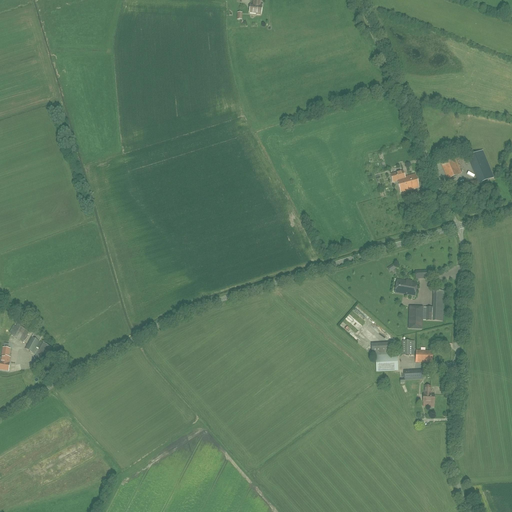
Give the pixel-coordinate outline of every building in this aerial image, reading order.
[(250,5),(249,13),(256,14),(256,15),(260,15),(260,14),(261,14),(262,7),(260,7),(260,1),(254,0),(253,0),(253,6),(250,5)] [(443,164),(449,180),(462,174),(457,159),(443,164)] [(473,168),(480,183),(493,178),(487,163),(473,168)] [(393,182),(397,181),(400,193),(419,187),(415,174),(405,177),(403,171),(401,172),(400,171),(397,172),(397,173),(391,175),(393,182)] [(429,191),(418,194),(420,203),(432,200),(429,191)] [(428,208),(431,213),(437,209),(433,205),(428,208)] [(391,272),(397,267),(394,263),(388,268),(391,272)] [(407,281),(406,282),(397,280),(395,293),(415,296),(417,284),(412,283),(412,281),(407,281)] [(426,321),(442,321),(443,291),(433,291),(432,308),(426,308),(426,321)] [(422,320),(422,308),(409,307),(408,329),(422,329),(422,320)] [(29,332),(23,328),(28,319),(21,316),(11,336),(23,343),(29,332)] [(25,349),(33,353),(35,355),(38,350),(36,348),(40,342),(39,342),(42,337),(34,333),(32,337),(31,337),(25,349)] [(402,341),(402,355),(414,355),(414,341),(402,341)] [(42,364),(51,347),(43,343),(34,359),(42,364)] [(371,356),(375,355),(376,372),(398,370),(397,354),(390,354),(389,343),(371,344),(371,356)] [(0,361),(0,369),(8,371),(10,363),(9,363),(10,359),(19,360),(21,349),(6,347),(4,358),(5,358),(4,359),(1,359),(1,362),(0,361)] [(436,351),(418,350),(418,362),(436,363),(436,351)] [(422,369),(404,370),(404,379),(400,379),(400,384),(405,383),(405,380),(423,379),(422,369)] [(423,394),(423,402),(434,403),(434,395),(431,395),(431,386),(425,386),(425,394),(423,394)]
